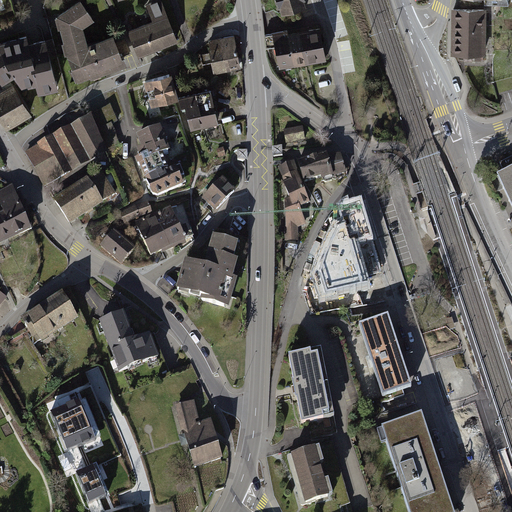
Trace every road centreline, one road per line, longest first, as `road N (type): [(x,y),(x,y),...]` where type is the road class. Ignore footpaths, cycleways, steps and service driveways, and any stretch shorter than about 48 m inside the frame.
road 1 (residential): [(472,511),(363,173)]
road 2 (residential): [(7,147),(89,92),(251,18)]
road 3 (secondary): [(256,411),(260,199)]
road 4 (residential): [(135,286),(186,335),(225,401),(256,411)]
road 5 (residential): [(363,173),(316,229),(285,314)]
road 6 (residential): [(260,199),(230,203),(199,240),(135,286)]
road 7 (residential): [(363,173),(338,136),(283,94),(257,87)]
road 8 (tertiary): [(511,269),(461,147)]
road 9 (tertiary): [(461,147),(413,32)]
